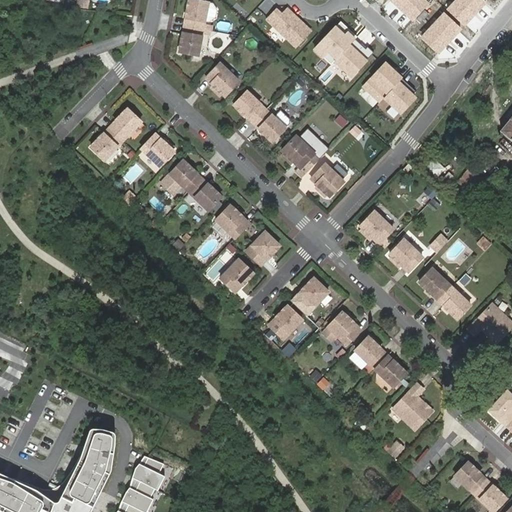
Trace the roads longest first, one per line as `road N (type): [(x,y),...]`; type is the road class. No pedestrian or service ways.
road 1 (residential): [(318,239),(133,59)]
road 2 (residential): [(102,511),(119,472),(121,426),(94,411),(77,412),(48,471),(0,447)]
road 3 (residential): [(464,419),(450,363),(318,239)]
road 4 (residential): [(318,239),(398,156),(448,86)]
road 5 (residential): [(448,86),(355,0)]
